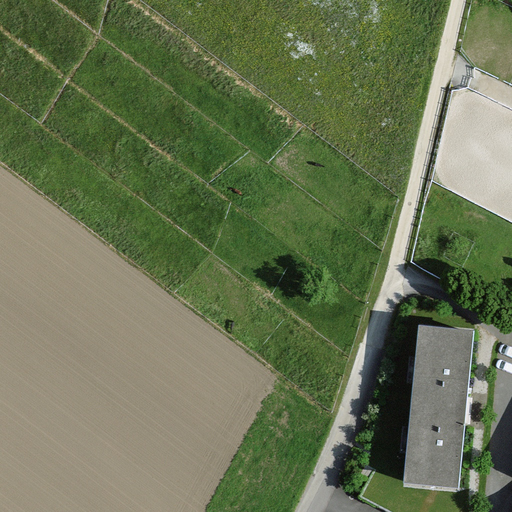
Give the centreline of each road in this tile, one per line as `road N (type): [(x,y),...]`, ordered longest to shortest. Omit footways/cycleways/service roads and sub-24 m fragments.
road 1 (track): [(389,289),(456,0)]
road 2 (residential): [(310,511),(389,289)]
